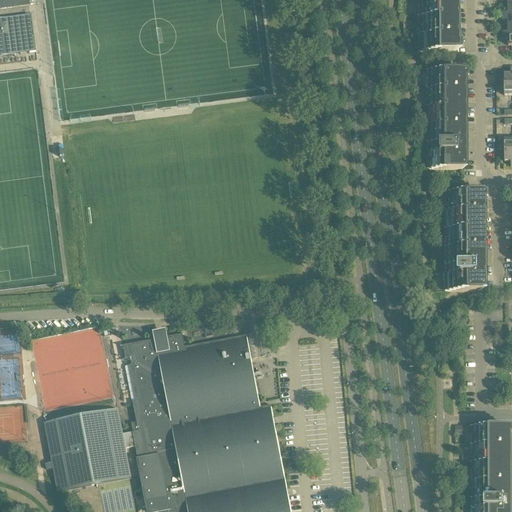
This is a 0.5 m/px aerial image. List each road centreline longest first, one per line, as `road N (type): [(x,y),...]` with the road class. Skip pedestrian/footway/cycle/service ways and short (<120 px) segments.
road 1 (secondary): [(339,0),(404,511)]
road 2 (secondary): [(422,511),(358,0)]
road 3 (unclassified): [(0,318),(336,305)]
road 4 (residential): [(511,417),(479,418),(480,328),(498,301),(497,180)]
road 5 (unclassified): [(364,511),(345,312),(336,305)]
road 6 (residential): [(497,180),(481,151),(471,0)]
